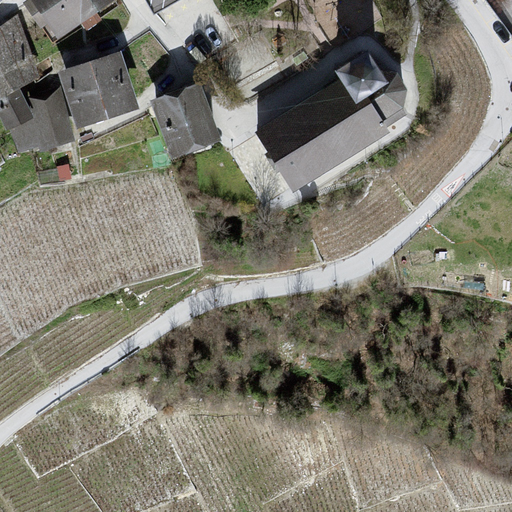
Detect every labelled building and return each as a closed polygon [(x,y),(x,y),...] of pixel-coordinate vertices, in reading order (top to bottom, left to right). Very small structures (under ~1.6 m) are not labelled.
[(104,0),(21,0),(38,25),(46,21),(56,34),(104,0)] [(37,72),(17,11),(0,20),(0,118),(3,124),(7,123),(16,150),(37,142),(38,147),(73,137),(59,84),(25,95),(17,81),(37,72)] [(135,101),(118,44),(56,65),(72,121),(135,101)] [(356,57),(250,123),(266,148),(263,151),(275,169),(279,167),(288,184),(405,112),(399,101),(404,83),(393,65),(356,57)] [(217,132),(198,75),(183,80),(183,79),(160,86),(160,88),(147,94),(167,150),(217,132)] [(71,176),(68,162),(55,166),(59,179),(71,176)]
